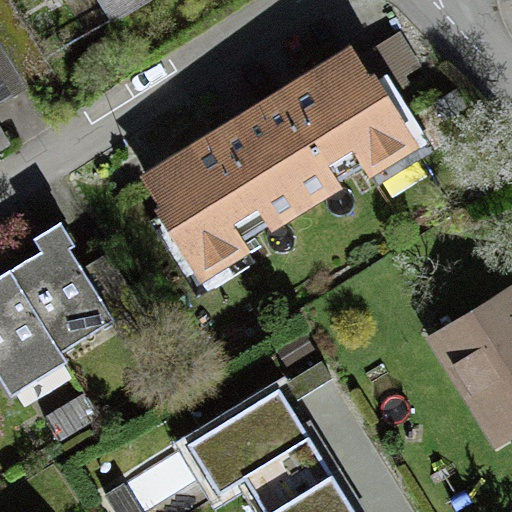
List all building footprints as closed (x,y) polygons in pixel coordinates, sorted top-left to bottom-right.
[(7,0),(0,0),(0,32),(20,19),(7,0)] [(73,0),(102,47),(178,0),(73,0)] [(0,99),(26,83),(0,38),(0,99)] [(340,69),(122,214),(189,313),(406,168),(340,69)] [(0,278),(0,318),(42,381),(109,337),(48,247),(0,278)] [(511,355),(483,313),(402,367),(478,479),(511,456),(511,355)] [(0,409),(42,381),(0,318),(0,409)] [(242,458),(275,511),(354,511),(276,390),(195,441),(216,475),(242,458)]
